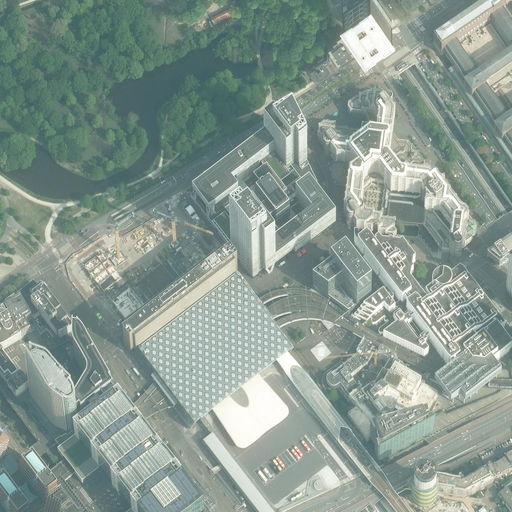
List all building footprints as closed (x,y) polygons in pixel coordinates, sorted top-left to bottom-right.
[(392,20),(377,0),(349,0),(344,4),(343,5),(342,5),(365,39),(365,38),(391,21),(392,20)] [(418,2),(416,0),(404,0),(410,8),(418,2)] [(474,16),(456,28),(456,29),(455,28),(437,41),(433,44),(436,48),(436,49),(441,56),(444,54),(454,68),(449,72),(448,72),(511,165),(511,24),(510,25),(511,27),(508,23),(506,20),(502,14),(504,12),(505,12),(502,8),(503,7),(510,2),(511,2),(510,2),(511,1),(509,0),(498,0),(498,1),(497,0),(496,0),(494,2),(475,15),(475,16),(474,16)] [(214,24),(233,15),(230,9),(212,18),(214,24)] [(308,84),(334,67),(358,51),(356,48),(355,47),(356,46),(346,31),(345,31),(343,28),(342,27),(338,31),(336,33),(337,33),(333,37),(328,43),(314,59),(301,74),(308,84)] [(403,65),(395,71),(397,75),(406,69),(403,65)] [(427,177),(425,174),(423,174),(423,170),(424,169),(423,168),(424,162),(425,162),(425,161),(424,161),(419,154),(419,153),(418,153),(412,146),(413,146),(412,145),(411,146),(405,145),(405,144),(404,144),(404,145),(398,144),(398,143),(397,143),(392,136),(392,135),(392,129),(393,129),(393,128),(393,122),(394,122),(394,121),(393,121),(391,118),(390,117),(389,117),(390,116),(391,115),(392,114),(392,113),(392,112),(391,110),(390,110),(389,109),(387,109),(386,109),(385,110),(384,110),(384,109),(381,106),(382,105),(381,105),(382,99),(383,98),(382,98),(381,98),(376,97),(375,97),(372,93),(368,96),(367,96),(364,96),(348,108),(348,112),(350,115),(350,116),(351,116),(357,117),(358,117),(364,118),(365,118),(368,122),(367,129),(364,132),(363,131),(362,132),(363,132),(358,135),(356,132),(356,131),(349,130),(349,131),(347,133),(346,132),(345,132),(345,129),(344,129),(344,128),(343,128),(342,128),(342,129),(341,129),(341,128),(340,128),(339,128),(339,129),(339,132),(338,132),(335,129),(335,128),(334,128),(328,127),(327,127),(324,127),(320,130),(319,133),(319,134),(318,140),(318,141),(319,141),(324,148),(325,148),(325,149),(325,150),(324,151),(323,152),(323,153),(323,154),(324,156),(325,156),(326,157),(327,157),(329,157),(330,156),(333,159),(336,164),(336,165),(330,171),(336,186),(348,188),(348,189),(349,189),(348,190),(346,190),(344,191),(344,192),(345,193),(348,194),(348,195),(347,195),(347,196),(348,196),(347,202),(346,202),(346,203),(347,203),(346,209),(345,209),(345,210),(346,210),(345,216),(344,216),(344,217),(345,217),(347,220),(348,220),(348,221),(347,222),(347,223),(346,224),(346,225),(346,227),(347,228),(348,228),(349,229),(350,229),(351,229),(353,228),(355,230),(356,232),(356,233),(357,233),(363,234),(364,234),(365,234),(364,233),(367,232),(373,233),(375,235),(377,234),(378,235),(378,236),(379,236),(385,236),(385,237),(386,237),(392,237),(392,238),(393,238),(393,237),(396,235),(395,233),(394,231),(394,230),(393,230),(394,224),(395,223),(394,223),(389,216),(389,215),(388,214),(389,209),(390,208),(389,208),(389,207),(390,202),(391,201),(391,200),(398,195),(399,195),(405,196),(406,196),(411,203),(411,204),(412,204),(417,211),(417,212),(418,212),(423,219),(423,220),(424,220),(423,226),(422,226),(422,227),(423,228),(429,235),(428,235),(429,236),(435,243),(435,244),(436,244),(441,251),(441,252),(442,252),(442,251),(448,252),(452,257),(454,256),(455,257),(456,257),(458,257),(459,257),(460,256),(461,255),(461,254),(461,253),(461,252),(460,251),(460,250),(463,247),(464,248),(464,247),(471,241),(472,241),(472,240),(473,234),(473,233),(474,229),(475,227),(475,226),(475,225),(473,225),(473,226),(468,220),(469,219),(469,218),(468,217),(467,217),(462,211),(463,211),(463,210),(462,209),(461,209),(456,203),(457,203),(457,202),(456,201),(455,201),(454,201),(449,195),(450,194),(449,194),(443,187),(444,186),(443,186),(437,179),(437,178),(436,178),(428,177),(427,177)] [(220,175),(190,198),(192,200),(215,230),(218,234),(233,253),(227,257),(248,285),(254,291),(295,344),(306,383),(318,399),(316,401),(320,406),(322,404),(331,415),(332,414),(334,413),(335,412),(321,392),(319,390),(317,385),(310,343),(327,330),(302,297),(331,275),(345,264),(348,268),(370,297),(379,290),(331,227),(336,224),(328,214),(332,194),(327,182),(325,183),(322,184),(320,185),(321,187),(321,190),(319,201),(311,191),(316,187),(307,168),(306,166),(307,165),(294,139),(292,136),(288,138),(279,144),(274,137),(222,178),(221,177),(220,175)] [(162,220),(82,266),(84,272),(85,278),(118,328),(121,332),(143,314),(144,316),(151,311),(150,309),(210,264),(217,258),(178,207),(162,220)] [(397,300),(399,303),(393,308),(389,302),(391,301),(389,298),(388,297),(386,294),(385,295),(352,320),(344,326),(346,328),(351,331),(354,326),(354,327),(354,328),(355,329),(356,329),(357,329),(358,329),(359,329),(361,328),(361,327),(362,326),(362,327),(364,325),(365,324),(365,325),(367,323),(368,322),(370,321),(370,320),(371,321),(372,322),(371,323),(371,324),(371,325),(372,325),(373,326),(374,326),(375,326),(375,325),(376,326),(378,325),(377,324),(378,323),(379,324),(381,322),(380,322),(381,321),(382,321),(384,320),(383,319),(385,319),(387,318),(386,317),(387,317),(388,318),(387,318),(387,319),(387,320),(388,321),(389,321),(390,321),(391,322),(379,331),(379,332),(378,333),(379,334),(379,335),(380,335),(381,335),(382,335),(383,336),(382,337),(385,339),(424,358),(428,354),(428,353),(426,351),(425,350),(424,347),(426,346),(426,345),(427,345),(427,344),(426,343),(428,341),(440,357),(437,360),(438,362),(439,364),(442,367),(444,369),(448,366),(448,367),(449,367),(450,368),(450,369),(451,369),(452,368),(456,364),(458,367),(434,385),(450,406),(460,399),(465,405),(501,378),(496,372),(497,371),(497,370),(497,369),(495,367),(493,364),(495,363),(506,355),(509,352),(509,351),(509,350),(510,349),(509,349),(510,348),(510,347),(500,333),(499,332),(504,328),(504,327),(503,325),(504,325),(500,320),(499,319),(498,319),(497,318),(499,316),(485,297),(483,299),(482,298),(484,296),(470,277),(468,279),(467,278),(467,277),(466,276),(466,275),(462,271),(461,269),(460,269),(459,269),(451,276),(450,274),(448,273),(446,272),(444,272),(442,272),(440,272),(438,273),(437,274),(435,275),(434,277),(433,278),(432,280),(432,282),(432,284),(426,289),(424,290),(423,289),(422,288),(421,288),(420,291),(418,293),(413,286),(410,283),(411,275),(413,274),(413,273),(412,272),(412,269),(413,264),(415,263),(415,262),(402,246),(402,245),(401,246),(400,247),(392,246),(391,245),(391,244),(390,244),(388,246),(381,245),(379,242),(378,241),(375,243),(375,244),(375,245),(373,247),(368,241),(368,242),(367,240),(366,240),(363,242),(363,241),(362,240),(362,239),(362,238),(356,237),(354,237),(354,239),(354,241),(354,242),(354,244),(355,246),(361,253),(363,256),(364,255),(365,257),(363,258),(380,281),(380,280),(382,282),(381,282),(392,297),(394,295),(395,297),(397,300)] [(511,241),(500,250),(498,251),(487,259),(499,269),(507,263),(511,260),(511,241)] [(473,262),(466,268),(511,328),(511,332),(507,336),(511,343),(511,301),(505,293),(511,288),(511,274),(507,270),(495,279),(482,262),(479,258),(473,262)] [(127,344),(124,346),(131,356),(134,353),(137,356),(137,355),(236,280),(234,277),(238,274),(230,265),(227,268),(225,265),(218,270),(213,263),(151,311),(144,316),(127,329),(128,332),(132,336),(130,338),(125,341),(127,344)] [(307,293),(302,297),(306,303),(319,319),(322,323),(328,331),(334,327),(347,316),(348,316),(356,309),(371,298),(345,264),(331,276),(320,284),(314,289),(307,293)] [(213,419),(217,415),(239,399),(274,372),(277,370),(283,365),(289,361),(297,355),(237,277),(135,354),(174,405),(189,425),(195,432),(213,419)] [(74,332),(54,306),(45,294),(43,292),(42,290),(39,292),(34,286),(19,297),(19,298),(5,308),(4,309),(18,333),(19,333),(28,328),(25,323),(28,322),(32,320),(41,336),(42,335),(47,331),(53,339),(55,342),(74,332)] [(18,333),(4,309),(0,311),(0,349),(1,351),(22,339),(21,338),(23,337),(22,334),(21,334),(20,334),(19,335),(19,333),(18,333)] [(350,355),(341,362),(325,374),(324,375),(323,377),(322,379),(321,381),(321,383),(322,385),(322,387),(323,389),(324,389),(325,391),(326,390),(329,388),(330,389),(331,390),(333,390),(334,390),(336,390),(337,389),(339,388),(342,393),(352,406),(351,407),(346,411),(349,416),(347,417),(354,425),(354,426),(364,439),(365,440),(366,442),(367,442),(386,428),(386,427),(392,417),(395,412),(398,414),(399,415),(411,421),(414,423),(419,426),(420,426),(422,423),(430,409),(437,396),(437,395),(404,377),(407,372),(409,369),(401,364),(405,358),(404,357),(406,353),(387,342),(385,346),(384,346),(383,346),(381,349),(380,348),(382,343),(385,339),(382,337),(383,336),(382,335),(381,335),(380,335),(379,335),(379,334),(372,340),(369,342),(366,341),(365,340),(364,342),(363,345),(362,346),(352,353),(350,355)] [(31,397),(30,398),(31,400),(32,400),(40,410),(40,411),(39,411),(40,412),(40,413),(41,413),(42,413),(51,425),(53,427),(55,429),(57,430),(58,430),(60,429),(61,430),(66,426),(67,426),(67,427),(68,428),(69,429),(69,430),(70,431),(55,443),(56,442),(57,443),(61,448),(62,449),(76,438),(80,435),(86,430),(92,426),(92,425),(90,422),(100,415),(102,419),(102,418),(112,410),(111,400),(111,392),(105,383),(102,378),(103,377),(103,376),(102,375),(101,375),(99,373),(100,373),(100,372),(100,371),(99,371),(99,370),(98,371),(94,364),(89,355),(88,353),(85,349),(83,346),(80,344),(81,343),(79,342),(80,344),(76,343),(75,352),(75,353),(75,354),(75,355),(75,356),(76,357),(76,358),(76,359),(76,360),(76,361),(77,361),(77,362),(89,382),(89,383),(89,384),(89,385),(90,385),(90,386),(90,387),(90,388),(89,389),(89,390),(89,391),(88,392),(88,393),(77,409),(76,411),(76,413),(77,413),(76,414),(75,414),(73,413),(74,412),(54,395),(53,395),(53,394),(52,394),(51,394),(50,394),(49,394),(48,394),(47,394),(40,394),(38,394),(35,394),(35,395),(37,395),(33,398),(32,399),(31,397)] [(1,351),(0,349),(0,375),(8,386),(9,387),(8,388),(15,397),(16,397),(30,387),(22,376),(22,375),(20,377),(1,351)] [(351,441),(289,361),(288,362),(286,363),(277,370),(339,451),(339,440),(351,441)] [(58,452),(74,474),(82,484),(82,483),(82,484),(99,471),(112,487),(130,511),(201,511),(176,479),(164,463),(156,453),(144,437),(143,437),(144,436),(136,427),(136,426),(127,414),(124,410),(122,408),(120,405),(119,405),(117,407),(112,410),(102,418),(102,419),(100,415),(90,422),(92,425),(92,426),(86,430),(80,435),(76,438),(62,449),(58,452)] [(377,468),(432,439),(431,438),(433,437),(452,427),(444,412),(422,423),(420,426),(414,430),(409,431),(409,432),(373,441),(368,443),(375,455),(373,456),(377,468)] [(394,465),(394,466),(394,468),(394,469),(395,470),(396,470),(397,471),(398,471),(399,470),(401,473),(399,473),(398,475),(398,476),(397,477),(397,479),(398,480),(398,482),(399,483),(401,484),(402,484),(404,484),(405,484),(406,484),(480,444),(469,424),(465,426),(466,427),(456,432),(456,431),(443,438),(443,439),(442,439),(441,442),(440,442),(439,445),(438,449),(437,452),(435,454),(432,456),(409,469),(407,465),(431,452),(432,451),(432,450),(432,449),(431,449),(431,448),(430,447),(429,446),(428,446),(427,447),(396,464),(395,464),(394,465)] [(16,476),(17,475),(16,475),(17,474),(17,475),(19,474),(24,471),(24,470),(25,469),(25,468),(26,468),(17,456),(18,456),(1,433),(0,433),(0,489),(17,477),(16,476)] [(484,451),(478,454),(479,455),(485,467),(486,468),(490,466),(492,469),(498,466),(500,465),(507,461),(505,458),(509,456),(511,454),(511,436),(511,437),(492,447),(488,449),(484,451)] [(497,479),(511,471),(511,470),(511,469),(511,461),(509,456),(505,458),(507,461),(500,465),(498,466),(492,469),(490,466),(486,468),(492,480),(496,478),(497,479)] [(479,473),(478,471),(472,459),(435,478),(462,483),(479,473)] [(419,482),(409,487),(415,488),(414,489),(414,491),(413,492),(413,495),(413,497),(414,499),(415,501),(416,502),(418,504),(419,504),(420,505),(422,506),(424,506),(426,506),(428,505),(430,504),(432,503),(433,501),(434,499),(435,497),(435,496),(435,495),(435,494),(435,491),(440,492),(445,493),(449,494),(450,494),(453,494),(455,495),(464,496),(472,492),(477,489),(482,487),(485,485),(486,485),(490,482),(493,481),(492,480),(486,468),(485,467),(482,469),(478,471),(479,473),(480,475),(476,477),(472,479),(467,482),(462,485),(457,484),(452,483),(447,482),(442,481),(437,480),(429,479),(428,478),(431,476),(431,475),(424,479),(419,482)] [(37,482),(37,481),(36,480),(33,476),(33,475),(29,470),(27,468),(26,468),(25,468),(25,469),(24,470),(24,471),(19,474),(17,475),(17,474),(16,475),(17,475),(16,476),(17,477),(16,477),(11,481),(5,485),(0,489),(0,511),(47,511),(50,511),(50,510),(51,509),(51,510),(56,506),(56,505),(55,505),(50,498),(48,495),(47,495),(45,493),(43,490),(41,487),(38,484),(37,482)] [(511,508),(511,497),(507,490),(498,496),(500,499),(503,502),(502,503),(503,505),(504,505),(506,507),(507,508),(506,509),(508,511),(511,508)]
